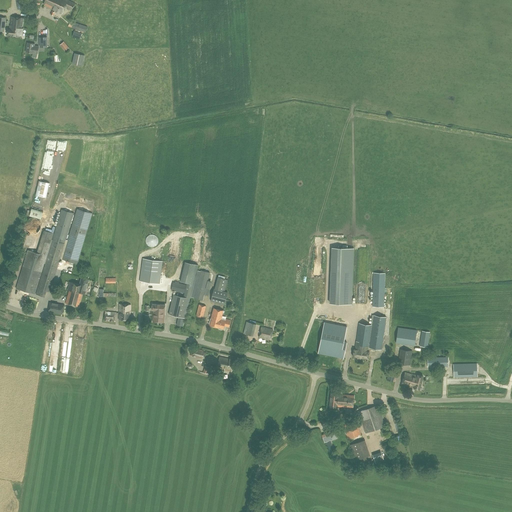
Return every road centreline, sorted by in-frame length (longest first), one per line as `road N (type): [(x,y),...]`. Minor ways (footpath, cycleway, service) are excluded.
road 1 (unclassified): [(316,373),(0,304)]
road 2 (unclassified): [(511,401),(429,400),(316,373)]
road 3 (unclassified): [(250,511),(260,466),(305,414),(316,373)]
